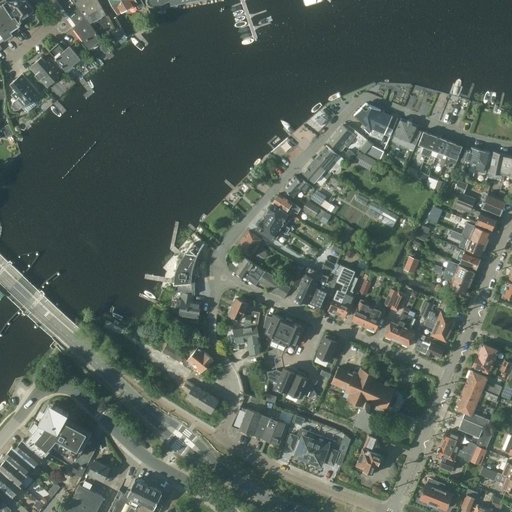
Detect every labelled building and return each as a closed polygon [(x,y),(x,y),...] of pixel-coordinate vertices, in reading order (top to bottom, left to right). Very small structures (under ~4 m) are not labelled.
[(16,1),(6,2),(20,22),(26,25),(26,26),(32,29),(41,21),(37,17),(38,16),(26,0),(16,1)] [(58,0),(64,8),(67,12),(71,17),(76,25),(73,27),(89,49),(102,39),(100,37),(85,16),(73,0),(58,0)] [(73,0),(85,16),(100,37),(102,39),(118,28),(107,9),(104,10),(98,0),(73,0)] [(110,0),(118,13),(136,3),(139,9),(144,5),(141,0),(110,0)] [(20,22),(6,2),(1,5),(0,3),(0,50),(2,49),(0,45),(0,43),(8,38),(10,39),(12,38),(11,36),(26,26),(26,25),(20,22)] [(119,15),(113,19),(119,29),(126,37),(130,35),(119,15)] [(64,50),(58,44),(50,51),(51,52),(66,71),(81,58),(70,46),(64,50)] [(63,71),(53,60),(51,57),(46,62),(42,57),(29,67),(36,75),(35,75),(40,80),(41,80),(47,88),(53,83),(55,83),(58,80),(58,78),(59,77),(58,75),(63,71)] [(40,94),(24,76),(23,73),(10,84),(16,91),(11,95),(16,100),(13,103),(13,107),(15,110),(19,110),(22,107),(23,109),(34,99),(36,99),(38,98),(38,96),(40,94)] [(386,145),(393,129),(387,127),(392,116),(380,110),(381,109),(370,104),(365,102),(362,106),(354,114),(366,126),(364,129),(368,134),(383,140),(382,143),(386,145)] [(421,131),(416,129),(417,125),(401,118),(394,134),(410,141),(407,147),(413,149),(421,131)] [(14,134),(9,124),(2,127),(7,137),(14,134)] [(335,133),(328,141),(337,148),(339,146),(342,149),(348,143),(355,134),(342,124),(335,133)] [(425,155),(433,134),(423,130),(418,144),(423,146),(421,154),(425,155)] [(433,134),(425,155),(429,157),(430,155),(437,157),(439,152),(444,138),(433,134)] [(452,141),(444,138),(437,157),(441,158),(439,163),(443,164),(452,141)] [(368,140),(361,149),(366,154),(374,145),(368,140)] [(447,155),(444,164),(448,166),(449,162),(455,164),(462,145),(452,141),(447,155)] [(320,152),(314,159),(325,168),(330,172),(331,170),(334,172),(338,172),(340,169),(340,165),(333,159),(337,155),(326,145),(320,152)] [(372,147),(367,153),(380,160),(383,152),(372,147)] [(461,161),(467,162),(471,163),(469,171),(474,173),(476,169),(475,169),(481,149),(472,147),(471,150),(466,148),(461,161)] [(356,154),(349,149),(346,153),(353,158),(356,154)] [(476,169),(475,171),(485,173),(486,170),(489,171),(492,155),(490,155),(490,152),(481,149),(475,169),(476,169)] [(354,161),(370,170),(375,159),(360,151),(354,161)] [(504,174),(508,155),(493,151),(492,155),(489,171),(504,174)] [(308,165),(302,172),(313,182),(319,175),(320,174),(327,179),(331,174),(329,172),(330,172),(325,168),(314,159),(308,165)] [(416,179),(425,183),(428,176),(420,172),(416,179)] [(302,182),(295,175),(284,187),(293,196),(301,187),(305,191),(310,185),(304,180),(302,182)] [(438,180),(430,177),(427,183),(435,186),(438,180)] [(457,179),(454,186),(464,190),(467,183),(457,179)] [(439,180),(436,189),(441,192),(445,183),(439,180)] [(455,204),(454,208),(469,211),(473,212),(474,208),(471,207),(475,198),(460,192),(455,204)] [(499,214),(505,199),(488,192),(487,195),(485,195),(482,203),(483,204),(482,207),(499,214)] [(279,193),(272,202),(273,203),(286,212),(292,215),(295,211),(297,212),(300,207),(279,193)] [(314,193),(310,199),(336,216),(340,209),(335,205),(334,207),(332,205),(314,193)] [(323,211),(307,200),(302,209),(318,219),(323,211)] [(395,225),(400,212),(371,201),(366,214),(395,225)] [(286,224),(292,215),(286,212),(273,203),(272,203),(270,204),(268,206),(268,209),(264,215),(288,231),(290,227),(286,224)] [(475,223),(491,230),(496,218),(477,210),(476,212),(479,214),(475,223)] [(326,224),(331,215),(326,211),(320,220),(326,224)] [(452,213),(449,219),(464,225),(466,219),(452,213)] [(288,231),(264,215),(262,219),(261,220),(259,221),(257,223),(257,226),(257,227),(276,239),(280,232),(281,230),(286,233),(288,231)] [(462,233),(462,234),(463,234),(464,234),(485,243),(490,232),(474,225),(467,222),(462,233)] [(340,241),(345,243),(353,229),(347,226),(340,241)] [(249,230),(237,246),(252,256),(251,257),(260,263),(268,252),(262,248),(267,240),(263,237),(261,239),(249,230)] [(453,230),(450,236),(461,241),(459,245),(465,248),(481,254),(485,243),(464,234),(463,234),(462,234),(453,230)] [(333,247),(341,251),(344,244),(336,240),(333,247)] [(183,293),(193,295),(193,294),(195,294),(195,292),(195,289),(195,286),(195,283),(195,281),(195,278),(195,274),(197,273),(198,275),(199,275),(198,273),(198,272),(198,270),(197,269),(197,267),(197,265),(197,262),(197,261),(198,260),(198,257),(198,256),(199,255),(199,254),(200,251),(202,249),(201,248),(201,249),(200,249),(200,248),(193,243),(194,242),(193,242),(185,252),(183,255),(181,257),(180,259),(179,261),(178,262),(179,263),(174,290),(183,292),(183,293)] [(456,260),(460,262),(475,268),(480,256),(460,248),(456,260)] [(255,285),(258,280),(265,270),(244,256),(234,270),(253,284),(255,285)] [(405,270),(414,274),(420,261),(410,257),(405,270)] [(322,267),(330,271),(334,264),(326,259),(322,267)] [(346,291),(353,276),(355,270),(343,265),(342,265),(336,262),(331,273),(339,276),(337,280),(344,284),(341,290),(339,289),(337,295),(335,294),(328,310),(336,313),(346,291)] [(433,269),(444,274),(445,271),(446,269),(435,264),(433,269)] [(450,273),(470,281),(474,270),(458,264),(455,273),(450,271),(450,273)] [(304,272),(298,285),(295,293),(297,294),(296,296),(308,301),(318,278),(326,281),(328,276),(307,266),(304,272)] [(293,267),(287,280),(298,285),(304,272),(293,267)] [(274,291),(283,297),(290,287),(265,270),(258,280),(274,291)] [(443,276),(451,280),(449,286),(465,293),(470,281),(450,273),(445,271),(444,274),(443,276)] [(318,278),(308,301),(319,306),(327,288),(334,287),(337,281),(339,276),(331,273),(329,276),(328,276),(326,281),(318,278)] [(346,291),(336,313),(344,317),(353,296),(351,295),(353,291),(352,290),(358,278),(353,276),(346,291)] [(365,280),(359,293),(365,296),(370,283),(365,280)] [(511,283),(509,283),(507,286),(506,285),(502,295),(511,298),(511,283)] [(383,305),(390,308),(398,292),(391,289),(383,305)] [(398,292),(391,308),(396,311),(403,294),(398,292)] [(177,299),(175,313),(179,314),(199,318),(201,302),(192,301),(193,295),(183,293),(182,299),(177,299)] [(229,314),(241,319),(248,302),(236,297),(229,314)] [(363,325),(371,307),(372,304),(360,299),(358,306),(352,320),(363,325)] [(426,302),(420,315),(426,318),(432,305),(426,302)] [(371,307),(363,325),(375,330),(381,315),(384,309),(372,304),(371,307)] [(430,311),(427,319),(436,323),(451,329),(456,317),(458,312),(446,306),(443,312),(441,311),(439,316),(435,315),(435,314),(430,311)] [(251,323),(256,324),(258,324),(259,311),(252,310),(252,315),(251,323)] [(408,315),(396,340),(408,345),(415,330),(409,328),(414,317),(412,317),(414,313),(414,312),(409,310),(408,315)] [(391,320),(384,335),(396,340),(408,315),(402,312),(399,320),(400,320),(398,323),(391,320)] [(264,329),(267,331),(267,332),(274,335),(270,343),(283,349),(287,340),(295,344),(303,326),(291,321),(292,319),(287,317),(286,318),(274,313),(272,317),(267,314),(264,329)] [(251,323),(252,315),(246,314),(244,327),(233,329),(235,342),(247,340),(250,353),(261,351),(256,324),(251,323)] [(431,334),(446,340),(451,329),(427,319),(424,325),(433,329),(431,334)] [(335,340),(336,338),(326,333),(317,354),(329,359),(337,341),(335,340)] [(418,338),(414,348),(419,350),(432,355),(433,353),(440,356),(444,347),(430,342),(429,343),(423,340),(418,338)] [(477,354),(498,363),(499,361),(494,359),(498,350),(482,343),(477,354)] [(164,349),(181,359),(183,355),(167,345),(164,349)] [(213,358),(198,347),(184,364),(192,368),(194,366),(201,372),(213,358)] [(498,363),(477,354),(472,366),(489,373),(493,363),(497,365),(498,363)] [(509,367),(502,364),(500,369),(507,372),(509,367)] [(288,391),(297,370),(288,366),(287,368),(284,367),(276,386),(288,391)] [(391,403),(394,395),(391,393),(394,388),(380,382),(382,377),(377,375),(377,374),(360,367),(358,372),(354,370),(353,373),(338,367),(332,382),(346,388),(345,390),(350,392),(347,398),(364,405),(364,404),(369,406),(371,401),(386,408),(388,402),(391,403)] [(275,372),(275,369),(267,371),(268,378),(272,380),(275,372)] [(306,374),(297,370),(288,391),(300,396),(301,393),(304,385),(308,378),(305,376),(306,374)] [(466,382),(482,389),(487,376),(471,370),(466,382)] [(186,379),(182,387),(189,392),(186,397),(198,404),(206,391),(186,379)] [(461,395),(477,402),(482,389),(466,382),(461,395)] [(511,392),(511,383),(507,382),(502,395),(501,396),(504,397),(509,399),(511,392)] [(488,385),(485,390),(499,396),(502,388),(495,384),(494,387),(488,385)] [(312,387),(310,388),(304,385),(301,393),(311,397),(316,394),(312,387)] [(206,391),(198,404),(211,412),(218,399),(206,391)] [(477,402),(461,395),(455,408),(465,412),(463,417),(483,426),(486,427),(489,419),(472,412),(477,402)] [(63,420),(67,413),(48,403),(54,407),(51,412),(45,409),(38,422),(39,423),(38,424),(32,421),(27,430),(32,432),(25,440),(42,455),(43,453),(45,455),(58,439),(61,441),(60,443),(80,453),(90,432),(71,422),(70,424),(63,420)] [(240,429),(253,433),(258,436),(266,416),(247,408),(240,429)] [(266,416),(258,436),(266,439),(276,443),(277,443),(284,423),(290,425),(292,420),(294,415),(283,410),(279,420),(266,416)] [(364,411),(361,418),(373,422),(376,416),(364,411)] [(294,415),(292,420),(301,424),(304,417),(295,413),(294,415)] [(483,426),(463,417),(458,428),(479,437),(483,426)] [(301,426),(297,435),(291,433),(286,446),(293,449),(293,448),(297,449),(295,455),(301,457),(300,458),(307,461),(318,433),(301,426)] [(443,442),(472,454),(476,444),(470,442),(467,447),(460,444),(463,437),(448,431),(447,431),(445,432),(444,435),(445,437),(443,442)] [(485,448),(491,434),(482,431),(476,444),(485,448)] [(318,433),(307,461),(314,463),(314,462),(321,464),(323,459),(326,460),(326,461),(333,464),(338,451),(332,448),(335,439),(318,433)] [(378,464),(382,455),(373,451),(378,439),(368,435),(356,464),(364,468),(363,469),(372,473),(376,463),(378,464)] [(22,438),(15,446),(32,463),(34,465),(42,455),(25,440),(22,438)] [(472,454),(443,442),(441,447),(439,447),(437,451),(438,453),(437,454),(444,456),(440,466),(452,471),(455,461),(453,460),(456,453),(470,459),(472,454)] [(16,465),(23,473),(32,463),(15,446),(13,444),(5,454),(7,456),(16,465)] [(484,456),(487,450),(476,445),(470,461),(478,464),(482,455),(484,456)] [(336,464),(341,465),(345,454),(341,452),(336,464)] [(0,466),(1,467),(18,483),(26,474),(23,473),(16,465),(7,456),(0,464),(0,466)] [(109,467),(93,460),(87,472),(102,480),(109,467)] [(507,462),(502,474),(511,477),(511,464),(507,462)] [(81,476),(85,467),(81,465),(78,470),(72,467),(70,470),(81,476)] [(0,482),(13,494),(20,486),(18,483),(1,467),(0,469),(0,482)] [(497,473),(483,467),(480,475),(493,481),(497,473)] [(498,472),(495,480),(503,483),(502,487),(511,490),(511,477),(502,474),(498,472)] [(127,494),(139,500),(147,485),(134,479),(127,494)] [(54,494),(61,485),(56,481),(49,491),(54,494)] [(426,483),(420,498),(446,508),(452,493),(442,489),(444,483),(438,481),(436,487),(426,483)] [(95,511),(103,497),(78,484),(63,511),(95,511)] [(151,511),(161,492),(147,485),(139,500),(133,511),(151,511)] [(127,494),(124,492),(118,489),(110,506),(120,511),(133,511),(139,500),(127,494)] [(452,502),(458,505),(462,495),(456,492),(452,502)] [(461,506),(470,510),(475,497),(466,494),(461,506)] [(491,505),(499,509),(503,500),(495,496),(491,505)] [(0,505),(0,511),(1,511),(8,511),(11,509),(3,502),(0,505)]
